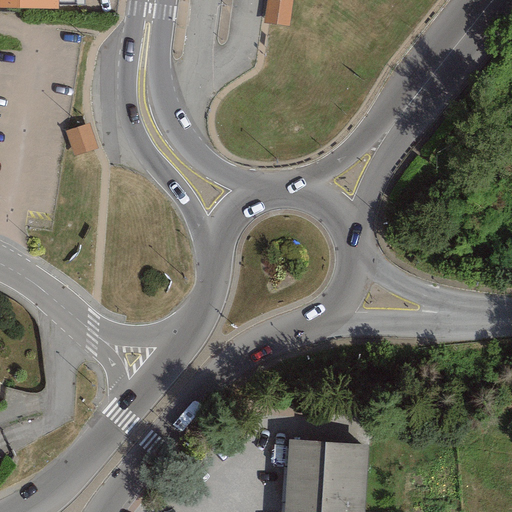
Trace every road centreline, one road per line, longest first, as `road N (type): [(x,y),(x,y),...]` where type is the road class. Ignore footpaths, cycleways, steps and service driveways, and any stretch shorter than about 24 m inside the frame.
road 1 (primary): [(102,511),(231,359),(332,307),(352,274),(353,244)]
road 2 (secondary): [(146,29),(126,67),(132,131),(211,259)]
road 3 (secondary): [(281,190),(242,183),(192,151),(170,116),(146,29)]
road 4 (residential): [(0,447),(46,422),(62,361),(83,326)]
road 5 (primary): [(398,113),(491,0)]
road 6 (primary): [(398,113),(316,176),(281,190)]
road 7 (primary): [(119,417),(51,492),(18,511)]
road 8 (primary): [(353,244),(398,113)]
